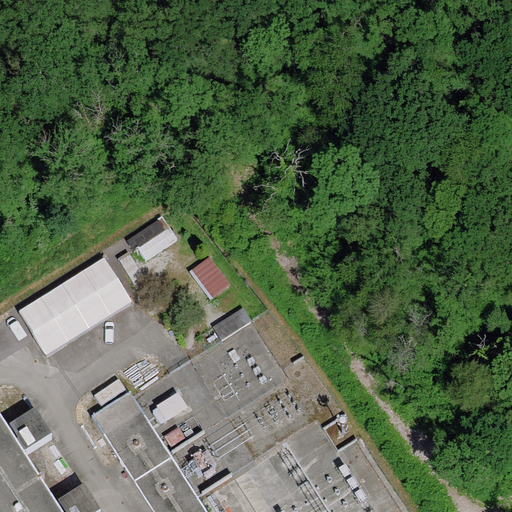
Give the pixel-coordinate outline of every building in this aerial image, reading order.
[(163,224),(138,241),(152,262),(177,245),(163,224)] [(216,255),(195,270),(218,300),(238,284),(216,255)] [(27,310),(54,355),(143,303),(117,258),(27,310)] [(213,329),(221,341),(251,322),(243,310),(213,329)] [(127,395),(90,418),(150,511),(203,511),(131,401),(127,395)] [(36,411),(11,427),(19,440),(16,442),(23,454),(51,436),(36,411)] [(0,417),(0,511),(60,511),(23,454),(16,442),(0,417)] [(100,511),(85,488),(60,503),(65,511),(100,511)]
